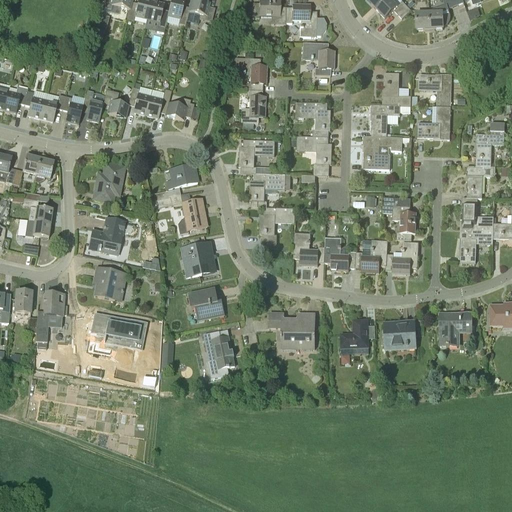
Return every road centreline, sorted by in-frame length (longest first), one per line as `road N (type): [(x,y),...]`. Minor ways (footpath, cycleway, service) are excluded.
road 1 (residential): [(434,297),(387,301),(263,281),(236,252),(214,163),(191,144),(67,148)]
road 2 (track): [(0,417),(234,511)]
road 3 (residential): [(511,19),(427,57),(377,47)]
road 4 (residential): [(434,297),(437,164)]
